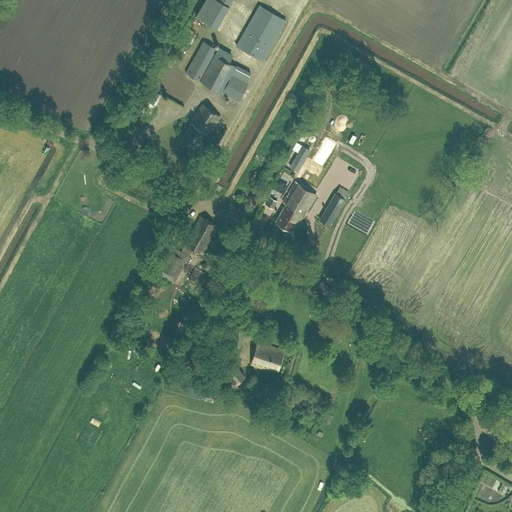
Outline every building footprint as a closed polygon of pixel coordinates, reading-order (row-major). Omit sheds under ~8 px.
[(226,0),(225,0),(205,0),(197,15),(214,24),(226,0)] [(263,61),(286,20),(259,5),(235,46),(263,61)] [(218,49),(203,41),(185,73),(221,92),(237,102),(248,83),(250,76),(235,68),(236,66),(229,62),(232,55),(219,47),(218,49)] [(208,134),(220,116),(202,104),(190,122),(191,123),(180,139),(195,149),(206,133),(208,134)] [(305,137),(305,136),(310,127),(305,125),(300,134),(305,137)] [(301,144),(289,166),(298,171),(310,149),(301,144)] [(298,223),(316,194),(295,181),(283,202),(286,204),(275,222),(290,230),(295,221),(298,223)] [(274,209),(278,201),(271,197),(266,204),(274,209)] [(329,226),(340,208),(330,202),(319,220),(329,226)] [(202,254),(217,226),(200,216),(181,251),(174,247),(168,244),(152,273),(173,283),(188,255),(189,256),(193,249),(202,254)] [(239,346),(246,328),(236,324),(229,342),(239,346)] [(278,371),(284,350),(257,341),(251,364),(268,370),(268,368),(278,371)] [(235,385),(245,376),(230,358),(219,367),(235,385)] [(494,480),(491,488),(497,490),(500,482),(494,480)]
